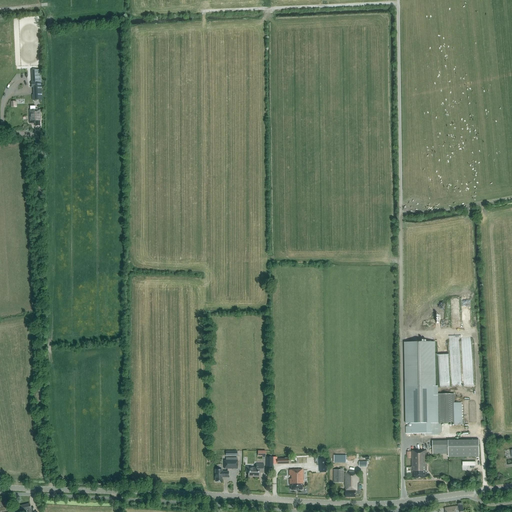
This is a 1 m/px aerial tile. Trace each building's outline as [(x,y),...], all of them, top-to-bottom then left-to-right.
[(34,100),(42,100),(40,69),(31,69),(32,87),(34,87),(34,100)] [(30,106),(30,110),(29,110),(29,124),(35,124),(35,127),(40,127),(40,121),(40,110),(38,110),(38,109),(35,109),(35,106),(30,106)] [(407,424),(407,426),(406,426),(406,433),(425,433),(425,435),(438,435),(442,431),(441,424),(455,423),(454,393),(437,394),(437,386),(435,386),(434,342),(404,342),(406,424),(407,424)] [(448,441),(433,441),(433,454),(448,454),(449,457),(479,456),(479,440),(448,441)] [(426,451),(412,451),(412,478),(425,478),(425,471),(426,471),(426,451)] [(237,461),(224,460),(224,469),(237,469),(237,461)] [(248,472),(248,477),(258,477),(258,473),(263,473),(263,464),(256,464),(256,468),(246,468),(246,472),(248,472)] [(215,478),(215,482),(221,482),(221,478),(222,477),(223,478),(227,478),(228,472),(222,472),(222,470),(215,470),(215,477),(215,478)] [(303,470),(289,470),(289,476),(291,475),(291,479),(289,479),(290,484),(291,484),(291,490),(302,490),(302,483),(303,483),(303,470)] [(340,470),(333,470),(333,483),(343,483),(343,470),(340,470)] [(358,474),(344,473),(344,487),(345,487),(345,497),(356,497),(356,494),(360,494),(360,490),(359,490),(359,483),(358,483),(358,474)] [(458,504),(458,506),(445,508),(445,511),(444,511),(459,511),(463,511),(462,503),(458,504)]
